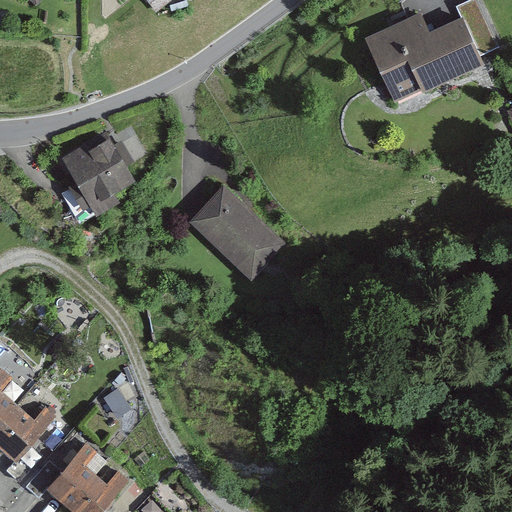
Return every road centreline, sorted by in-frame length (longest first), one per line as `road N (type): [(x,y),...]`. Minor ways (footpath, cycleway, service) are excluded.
road 1 (track): [(0,287),(30,273),(65,285),(107,317),(192,473),(230,511)]
road 2 (unclassified): [(296,0),(179,76),(86,117),(0,129)]
